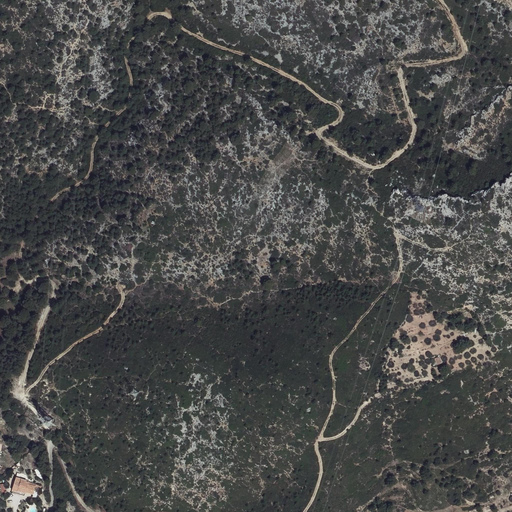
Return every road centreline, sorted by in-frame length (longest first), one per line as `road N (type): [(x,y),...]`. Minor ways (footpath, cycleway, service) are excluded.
road 1 (track): [(150,14),(169,15),(190,34),(264,60),(333,104),(339,120),(316,135),(374,168),(409,144),(414,130),(401,68),(462,54),(460,31),(440,0)]
road 2 (track): [(53,443),(21,388),(54,292),(49,279),(31,282),(20,274),(26,230),(56,192),(90,171),(98,133),(130,90),(129,44),(150,14)]
road 3 (track): [(316,439),(336,395),(331,353),(401,270),(396,234),(449,245),(432,217)]
road 4 (track): [(304,511),(321,475),(316,439),(339,436),(376,393),(422,379)]
road 5 (track): [(119,284),(118,314),(45,369),(23,398)]
road 6 (residential): [(52,511),(53,443),(80,502),(93,511)]
